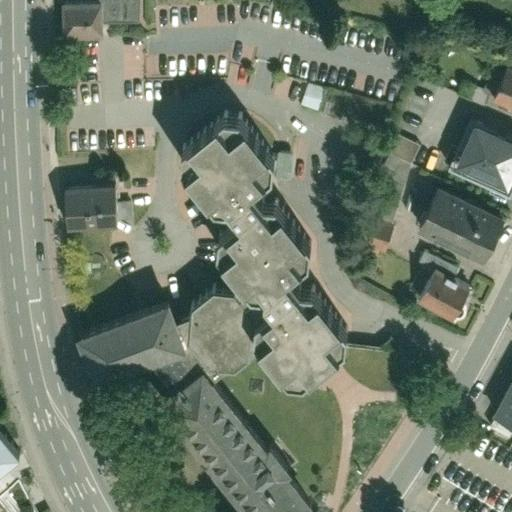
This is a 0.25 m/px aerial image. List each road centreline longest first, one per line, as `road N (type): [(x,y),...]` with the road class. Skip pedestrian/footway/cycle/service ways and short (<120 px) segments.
road 1 (tertiary): [(23,273),(13,0)]
road 2 (tertiary): [(97,511),(49,402),(23,273)]
road 3 (residential): [(392,511),(511,295)]
